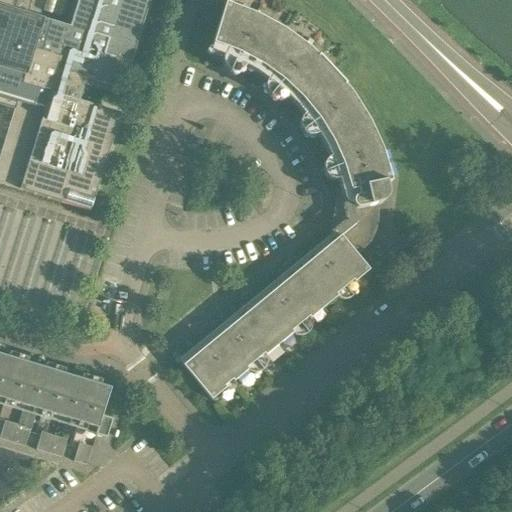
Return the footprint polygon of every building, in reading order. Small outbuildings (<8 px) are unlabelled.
[(0,0),(0,112),(5,114),(6,109),(12,110),(0,150),(0,185),(88,212),(119,116),(78,103),(85,81),(113,89),(121,62),(129,65),(148,0),(77,0),(69,30),(41,22),(26,18),(30,0),(0,0)] [(385,196),(385,194),(384,186),(389,185),(380,154),(367,125),(350,98),(342,89),(343,88),(316,59),(315,60),(307,52),(281,33),(253,18),(223,7),(210,47),(236,57),(258,69),(280,85),(299,103),(315,123),(329,145),(339,169),(347,193),(340,195),(336,221),(334,233),(338,239),(181,368),(210,402),(224,390),(223,389),(230,382),(232,384),(247,372),(245,370),(253,364),(262,356),(264,358),(292,335),(290,333),(307,319),(309,321),(368,272),(349,250),(355,246),(358,243),(360,240),(362,237),(364,234),(365,231),(366,227),(367,225),(368,222),(368,219),(368,216),(368,213),(367,209),(371,209),(375,208),(378,206),(381,205),(382,204),(383,203),(384,201),(385,200),(385,199),(385,197),(385,196)] [(100,420),(102,412),(108,392),(0,358),(0,403),(95,432),(93,439),(104,442),(110,423),(100,420)] [(13,437),(16,428),(3,424),(0,433),(13,437)] [(28,432),(16,428),(13,437),(26,440),(28,432)] [(0,442),(10,446),(13,437),(0,433),(0,442)] [(49,448),(52,439),(39,435),(37,444),(49,448)] [(23,449),(26,440),(13,437),(10,446),(23,449)] [(65,443),(52,439),(49,448),(62,452),(65,443)] [(47,457),(49,448),(37,444),(34,453),(47,457)] [(77,446),(74,455),(88,459),(90,450),(77,446)] [(60,461),(62,452),(49,448),(47,457),(60,461)] [(85,468),(88,459),(74,455),(72,464),(85,468)]
